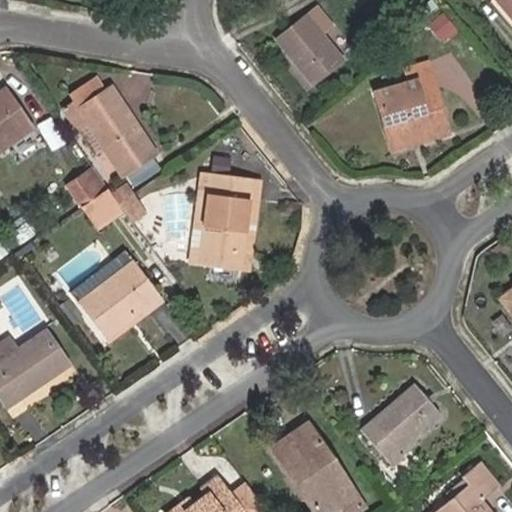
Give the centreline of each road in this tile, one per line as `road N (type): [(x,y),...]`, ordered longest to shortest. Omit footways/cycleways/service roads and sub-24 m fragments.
road 1 (residential): [(320,283),(0,498)]
road 2 (residential): [(68,511),(351,323)]
road 3 (residential): [(338,212),(223,65),(191,39)]
road 4 (residential): [(0,27),(191,39)]
road 5 (residential): [(511,419),(430,320)]
